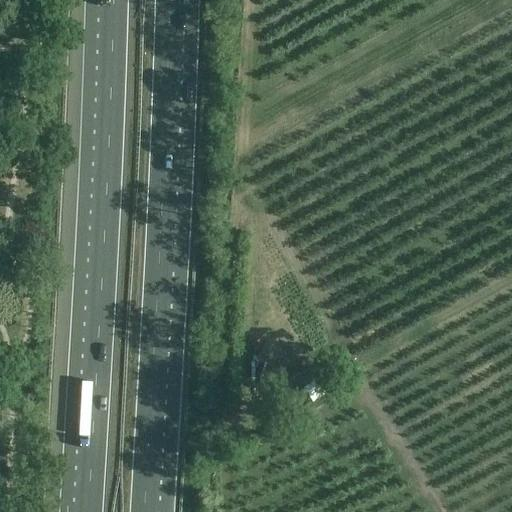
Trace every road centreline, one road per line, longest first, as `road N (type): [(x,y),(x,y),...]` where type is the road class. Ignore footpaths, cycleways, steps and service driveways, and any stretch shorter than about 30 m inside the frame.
road 1 (motorway): [(105,0),(81,511)]
road 2 (motorway): [(144,511),(168,0)]
